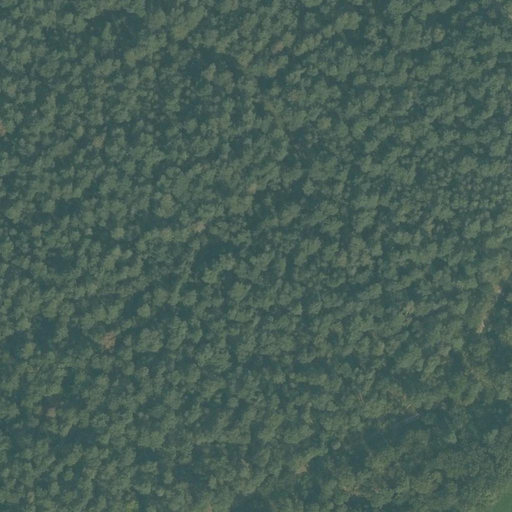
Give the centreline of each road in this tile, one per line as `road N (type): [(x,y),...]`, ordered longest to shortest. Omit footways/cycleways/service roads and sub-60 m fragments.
road 1 (track): [(226,511),(429,412),(446,395),(511,266)]
road 2 (track): [(125,337),(35,427),(27,447),(34,511)]
road 3 (track): [(139,511),(125,337)]
road 4 (track): [(125,337),(107,335),(69,304),(0,269)]
